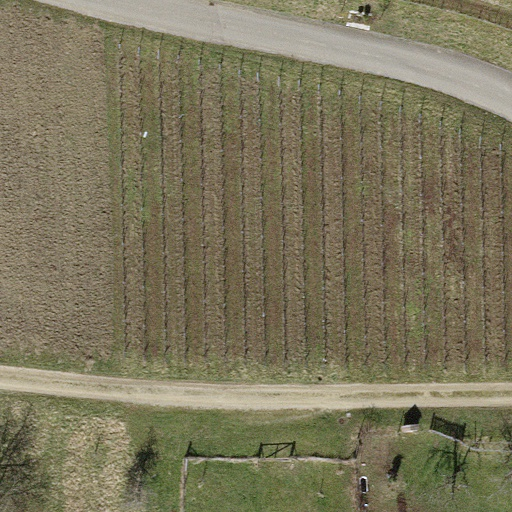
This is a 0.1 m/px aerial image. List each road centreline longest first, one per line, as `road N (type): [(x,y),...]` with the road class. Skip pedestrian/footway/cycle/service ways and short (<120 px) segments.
road 1 (track): [(511,397),(0,390)]
road 2 (track): [(126,0),(439,65),(511,94)]
